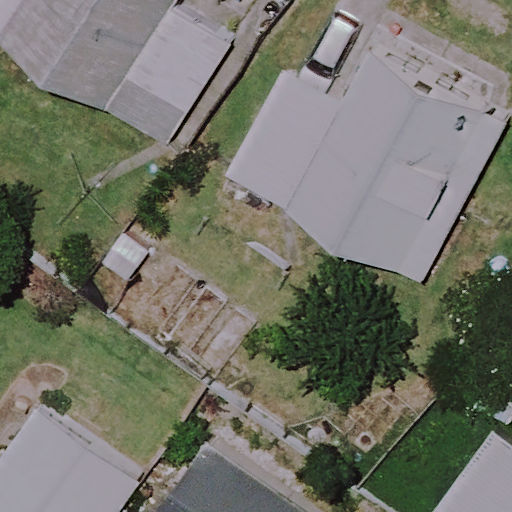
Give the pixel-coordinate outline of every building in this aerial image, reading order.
[(176,0),(10,0),(0,16),(0,32),(169,139),(232,40),(174,3),(176,0)] [(511,115),(511,87),(378,13),(333,95),(286,69),(230,171),(422,277),(511,115)] [(114,511),(140,476),(41,406),(0,463),(0,511),(114,511)] [(511,511),(511,440),(496,428),(432,511),(511,511)] [(319,511),(209,438),(159,511),(319,511)]
